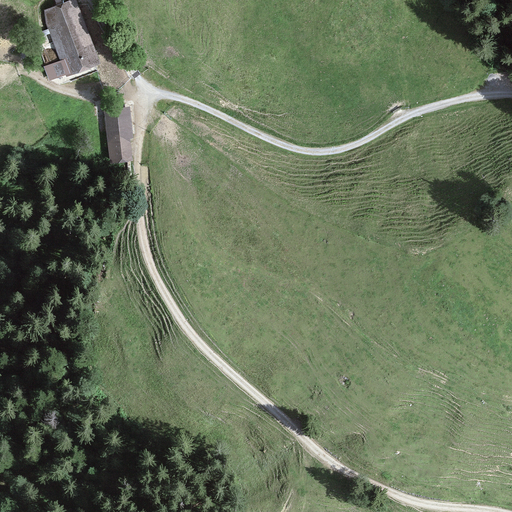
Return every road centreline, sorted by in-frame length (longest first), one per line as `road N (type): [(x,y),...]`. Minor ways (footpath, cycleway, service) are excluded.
road 1 (track): [(145,87),(142,219),(153,263),(200,344),(341,468),(406,499),(496,511)]
road 2 (track): [(145,87),(315,152),(350,147),(442,104),(511,95)]
road 3 (track): [(145,87),(110,100),(76,98),(20,69),(0,88)]
